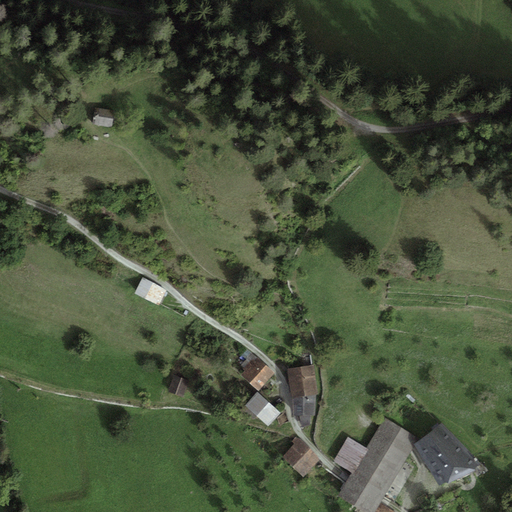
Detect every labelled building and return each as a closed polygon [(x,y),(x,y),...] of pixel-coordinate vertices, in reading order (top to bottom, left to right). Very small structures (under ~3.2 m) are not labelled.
[(95,108),(92,124),(111,127),(111,125),(114,123),(115,120),(115,116),(113,114),(114,111),(95,108)] [(167,291),(143,279),(135,293),(159,306),(167,291)] [(245,371),(241,375),(258,391),(274,374),(248,350),(243,356),(249,362),(243,369),(245,371)] [(313,366),(287,369),(292,416),(299,415),(302,427),(310,424),(310,415),(315,415),(316,395),(318,394),(313,366)] [(189,381),(175,376),(169,392),(183,397),(189,381)] [(280,413),(257,392),(245,406),(268,426),(280,413)] [(349,479),(339,496),(366,511),(392,511),(379,504),(381,500),(414,445),(419,437),(384,416),(366,447),(348,436),(333,461),(353,473),(349,479)] [(482,465),(442,424),(414,445),(439,485),(446,482),(449,483),(477,469),(482,465)] [(321,459),(300,440),(296,438),(292,442),(295,445),(283,458),(304,477),(321,459)]
